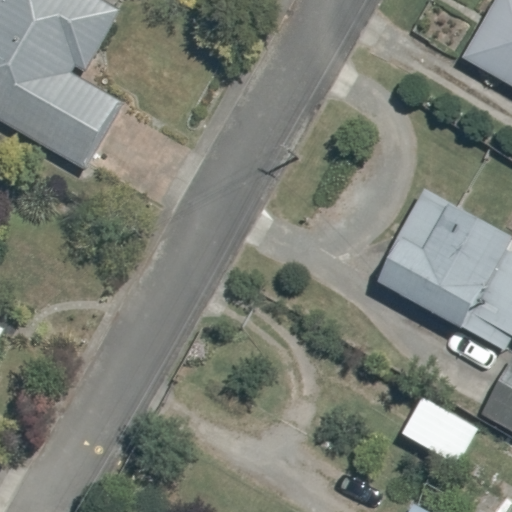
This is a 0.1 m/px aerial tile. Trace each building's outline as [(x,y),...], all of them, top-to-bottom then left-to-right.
[(0,0),(0,116),(94,170),(127,111),(88,89),(92,82),(82,76),(85,71),(93,76),(127,16),(99,0),(5,0),(5,1),(1,0),(0,0)] [(511,0),(507,0),(472,65),(511,86),(511,0)] [(385,285),(396,291),(511,354),(511,237),(434,195),(385,285)] [(0,360),(16,335),(0,324),(0,360)] [(511,383),(492,417),(511,428),(511,383)] [(474,429),(414,395),(391,435),(451,469),(474,429)]
